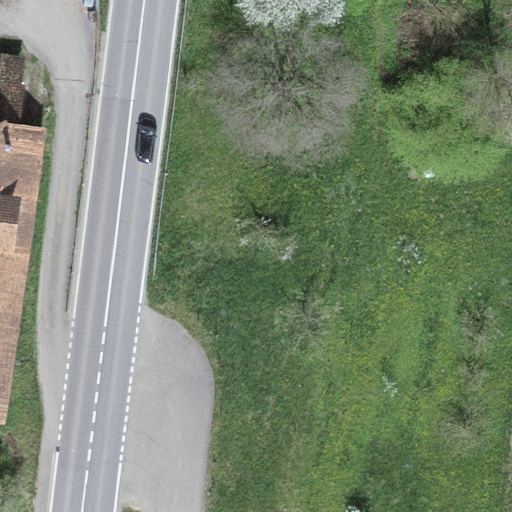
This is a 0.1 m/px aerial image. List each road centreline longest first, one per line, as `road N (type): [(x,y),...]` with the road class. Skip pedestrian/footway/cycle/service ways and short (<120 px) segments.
road 1 (secondary): [(151,0),(90,511)]
road 2 (track): [(68,0),(75,156),(61,391),(97,454)]
